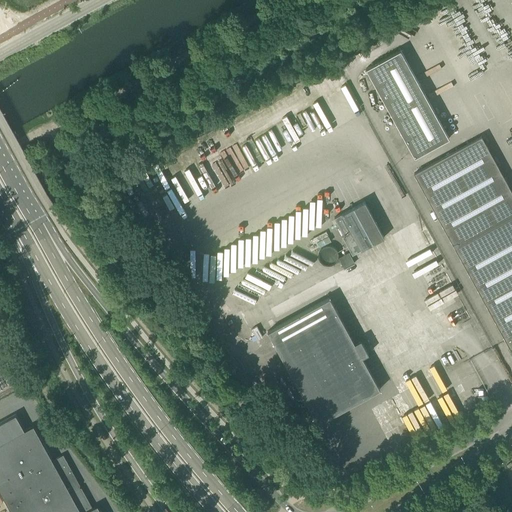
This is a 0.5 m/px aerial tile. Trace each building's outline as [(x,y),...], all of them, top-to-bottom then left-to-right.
[(366,69),(390,113),(415,157),(449,138),(400,50),(366,69)] [(511,191),(482,136),(414,173),(510,348),(511,352),(511,191)] [(344,235),(342,236),(352,254),(384,237),(365,201),(334,217),(344,235)] [(329,297),(267,331),(318,423),(380,389),(362,356),(368,353),(361,339),(354,342),(329,297)] [(289,424),(297,419),(288,403),(283,405),(287,413),(284,415),(289,424)] [(101,511),(97,505),(93,508),(63,454),(52,460),(33,425),(24,430),(16,414),(0,422),(0,491),(11,511),(101,511)] [(276,457),(280,461),(285,456),(281,452),(276,457)]
